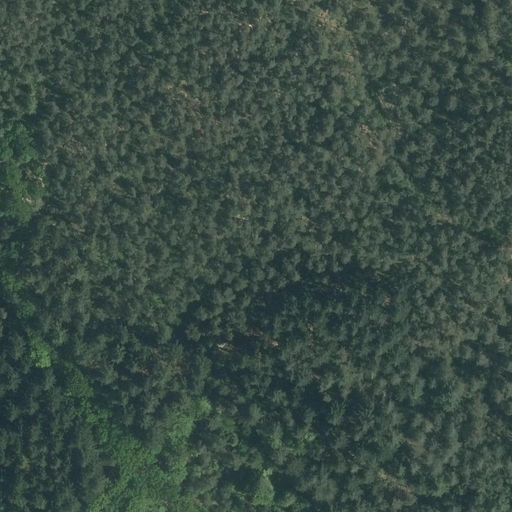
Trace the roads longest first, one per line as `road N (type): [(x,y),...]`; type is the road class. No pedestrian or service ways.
road 1 (track): [(127,444),(190,387),(235,325),(264,262),(386,155),(397,135)]
road 2 (track): [(397,135),(511,66)]
road 3 (track): [(406,0),(391,120)]
